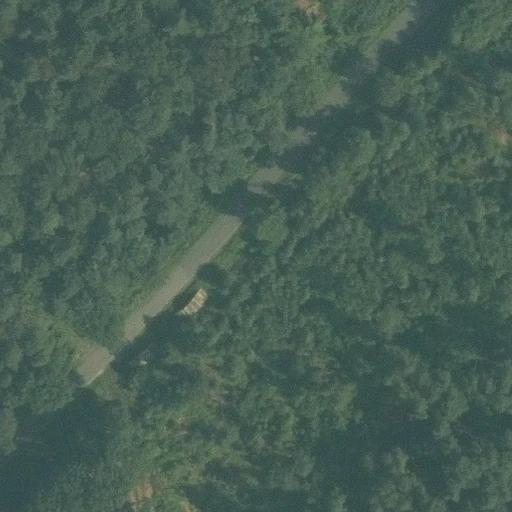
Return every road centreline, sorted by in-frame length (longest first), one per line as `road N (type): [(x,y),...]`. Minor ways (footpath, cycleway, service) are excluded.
road 1 (unclassified): [(433,0),(0,453)]
road 2 (track): [(0,251),(96,355)]
